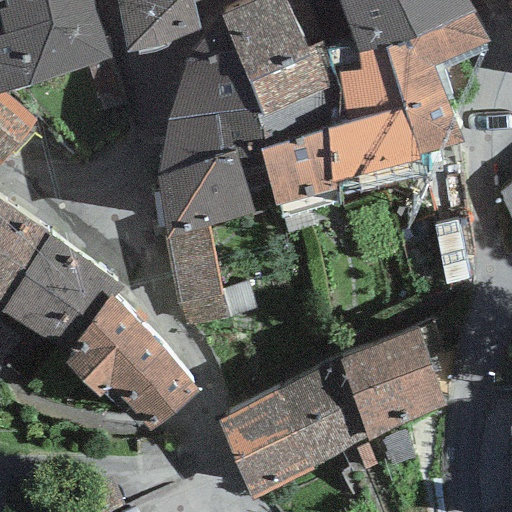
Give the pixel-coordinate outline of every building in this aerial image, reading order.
[(112,62),(100,0),(0,0),(0,94),(3,94),(112,62)] [(115,0),(125,55),(198,32),(193,5),(204,0),(115,0)] [(224,21),(249,85),(293,63),(290,56),(322,42),(302,0),(252,0),(221,14),(224,21)] [(383,47),(431,34),(472,15),(475,13),(466,0),(337,0),(355,47),(358,54),(383,47)] [(511,0),(480,0),(489,13),(511,0)] [(488,43),(472,15),(431,34),(383,47),(417,155),(462,143),(432,70),(488,43)] [(167,121),(260,108),(249,85),(224,21),(186,58),(167,121)] [(326,50),(322,42),(290,56),(293,63),(249,85),(260,108),(264,116),(341,85),(336,74),(326,50)] [(358,54),(355,47),(326,50),(336,74),(341,85),(338,109),(337,127),(326,131),(330,184),(337,182),(421,161),(417,155),(383,47),(358,54)] [(36,120),(3,94),(0,94),(0,164),(2,165),(36,120)] [(260,108),(167,121),(155,178),(166,238),(275,207),(259,150),(264,148),(254,117),(264,116),(260,108)] [(330,184),(326,131),(264,148),(259,150),(275,207),(278,206),(282,218),(337,202),(337,182),(330,184)] [(511,182),(499,189),(511,216),(511,182)] [(49,232),(0,201),(0,309),(2,311),(49,232)] [(34,337),(85,259),(49,232),(2,311),(34,337)] [(124,290),(85,259),(34,337),(62,363),(109,298),(112,301),(115,298),(124,290)] [(199,391),(115,298),(112,301),(109,298),(62,363),(97,398),(109,386),(148,432),(199,391)] [(368,442),(444,405),(418,328),(339,360),(367,439),(368,442)] [(339,360),(273,395),(311,472),(367,439),(339,360)] [(215,423),(253,500),(311,472),(273,395),(215,423)]
